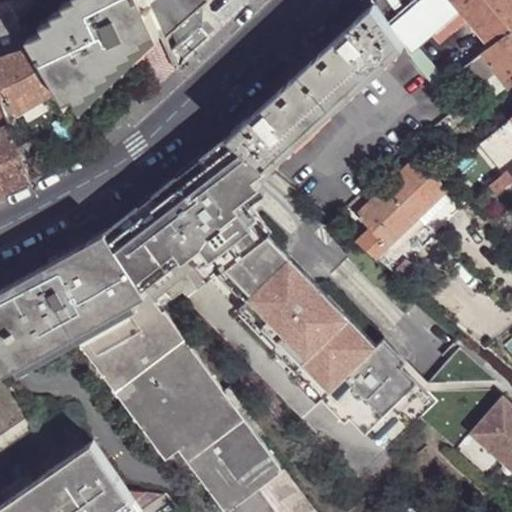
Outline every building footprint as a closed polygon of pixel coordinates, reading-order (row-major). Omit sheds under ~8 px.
[(8,0),(9,2),(8,2),(19,21),(41,0),(8,0)] [(28,37),(34,45),(35,45),(38,49),(60,86),(68,98),(77,94),(79,99),(93,92),(91,87),(103,81),(101,77),(114,71),(112,67),(125,60),(123,56),(136,50),(133,46),(147,39),(146,35),(160,28),(146,0),(66,0),(66,1),(68,5),(55,11),(57,15),(44,22),(47,28),(28,37)] [(146,0),(160,28),(170,51),(201,24),(201,8),(173,32),(157,0),(146,0)] [(157,0),(173,32),(201,8),(210,0),(209,0),(157,0)] [(403,39),(410,53),(462,10),(453,0),(419,0),(392,25),(403,39)] [(511,31),(511,0),(453,0),(462,10),(493,46),(511,31)] [(375,3),(315,59),(344,92),(403,39),(392,25),(375,3)] [(511,82),(511,31),(493,46),(484,53),(494,67),(508,86),(511,82)] [(34,45),(0,56),(0,78),(3,84),(8,92),(19,110),(60,86),(38,49),(35,45),(34,45)] [(484,53),(471,62),(482,76),(494,67),(484,53)] [(315,59),(304,68),(334,101),(344,92),(315,59)] [(230,135),(265,164),(266,163),(270,159),(334,101),(304,68),(230,135)] [(437,89),(441,94),(459,80),(455,74),(437,89)] [(3,100),(3,98),(0,98),(0,128),(11,123),(11,121),(3,100)] [(9,99),(3,100),(11,121),(16,119),(9,99)] [(511,116),(479,144),(504,174),(507,172),(511,167),(511,116)] [(0,195),(30,181),(11,123),(0,128),(0,195)] [(230,135),(105,231),(147,293),(158,310),(182,294),(194,310),(358,479),(368,470),(373,475),(384,465),(379,459),(434,404),(399,368),(404,364),(382,341),(375,348),(267,239),(273,232),(246,196),(277,173),(265,164),(230,135)] [(413,161),(389,185),(420,218),(449,189),(451,188),(420,155),(413,161)] [(511,181),(511,177),(507,172),(504,174),(499,178),(506,186),(511,181)] [(499,178),(490,185),(498,193),(506,186),(499,178)] [(358,241),(379,257),(394,243),(420,218),(389,185),(374,199),(366,207),(358,214),(372,229),(358,241)] [(420,218),(426,225),(456,195),(449,189),(420,218)] [(360,201),(366,207),(374,199),(369,193),(360,201)] [(400,249),(426,225),(420,218),(394,243),(400,249)] [(0,290),(0,369),(2,373),(27,360),(72,335),(147,293),(105,231),(91,241),(0,290)] [(147,293),(72,335),(165,459),(178,450),(225,511),(259,487),(277,511),(313,511),(162,310),(160,312),(158,310),(147,293)] [(511,402),(503,394),(470,432),(498,457),(505,449),(511,454),(511,402)] [(95,440),(0,502),(0,505),(5,511),(138,511),(167,493),(130,489),(95,440)] [(511,454),(505,449),(498,457),(511,468),(511,454)]
